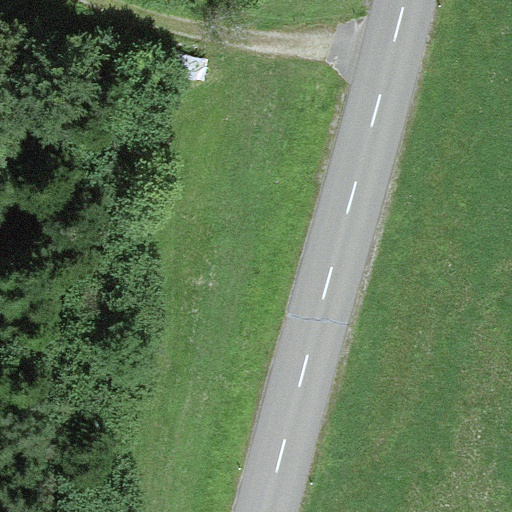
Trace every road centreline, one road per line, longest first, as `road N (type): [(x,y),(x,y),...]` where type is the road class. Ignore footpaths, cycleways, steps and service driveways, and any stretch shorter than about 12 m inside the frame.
road 1 (tertiary): [(262,511),(396,0)]
road 2 (track): [(85,0),(104,13),(183,31),(383,49)]
